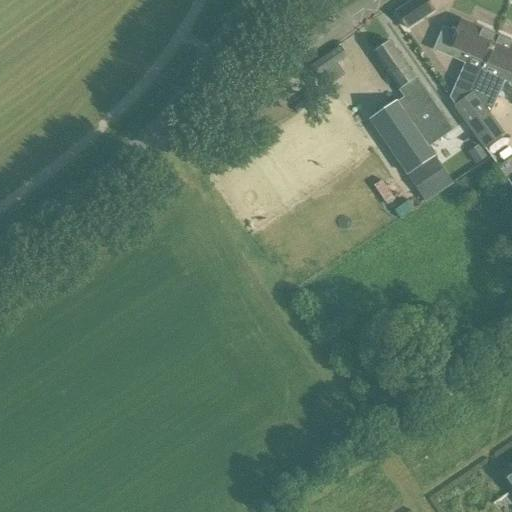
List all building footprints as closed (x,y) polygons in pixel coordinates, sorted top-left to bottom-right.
[(414,0),(396,12),(407,29),(434,11),(426,0),(414,0)] [(461,52),(485,62),(496,35),(461,20),(456,33),(443,27),(433,49),(458,60),(461,52)] [(504,81),(511,84),(511,42),(496,35),(485,62),(479,74),(490,78),(499,92),(504,81)] [(397,103),(370,121),(407,175),(406,176),(425,203),(453,184),(434,156),(435,155),(429,147),(453,131),(416,78),(415,79),(389,42),(374,53),(407,102),(400,107),(397,103)] [(318,76),(347,56),(341,47),(311,66),(318,76)] [(469,97),(455,107),(483,146),(502,132),(490,115),(499,92),(490,78),(479,74),(469,97)] [(476,165),(487,158),(478,146),(468,153),(476,165)] [(511,462),(500,471),(511,488),(511,462)]
